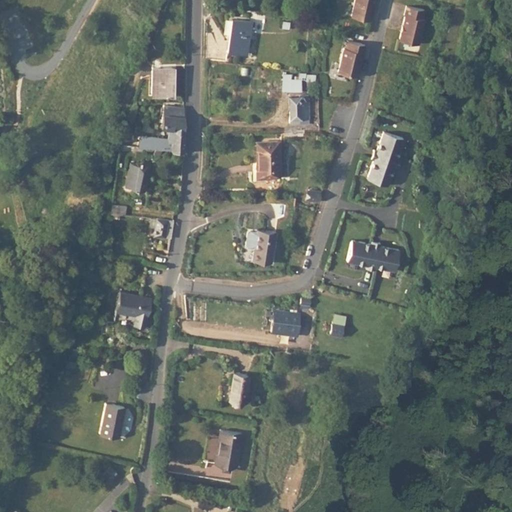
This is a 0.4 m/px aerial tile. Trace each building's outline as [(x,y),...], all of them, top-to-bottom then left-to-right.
[(354,0),(351,16),(370,21),(375,0),(354,0)] [(402,33),(400,42),(419,46),(425,21),(423,20),(425,11),(407,7),(405,17),(406,17),(403,27),(402,33)] [(227,50),(247,53),(251,21),(232,18),(227,50)] [(346,40),(338,72),(357,77),(365,45),(346,40)] [(152,96),(171,96),(170,66),(152,66),(152,96)] [(289,95),(289,114),(299,114),(299,109),(308,109),(309,95),(289,95)] [(174,150),(183,151),(182,108),(161,109),(161,133),(174,133),(174,150)] [(374,159),(367,178),(387,185),(394,166),(396,167),(400,159),(397,158),(403,139),(383,132),(377,151),(374,150),(371,158),(374,159)] [(138,139),(137,146),(153,148),(154,139),(141,138),(138,139)] [(278,139),(255,140),(257,176),(279,175),(278,139)] [(157,140),(156,148),(158,148),(163,149),(164,142),(157,140)] [(131,190),(144,192),(150,165),(138,162),(138,163),(131,161),(125,190),(131,192),(131,190)] [(308,197),(319,198),(320,189),(309,188),(308,197)] [(111,203),(110,214),(124,215),(126,205),(111,203)] [(411,205),(410,212),(423,213),(424,206),(411,205)] [(410,212),(407,241),(420,242),(423,213),(410,212)] [(172,230),(173,221),(156,219),(154,235),(171,238),(172,230)] [(253,257),(271,260),(277,229),(259,226),(253,257)] [(352,239),(347,260),(367,264),(366,267),(375,269),(375,266),(395,271),(400,250),(380,245),(381,242),(372,240),(371,243),(352,239)] [(311,296),(300,295),(299,303),(309,305),(311,296)] [(141,301),(121,296),(116,314),(136,320),(141,301)] [(134,329),(144,332),(151,304),(141,301),(136,320),(134,329)] [(298,312),(272,308),(272,309),(270,317),(268,329),(294,334),(298,312)] [(343,324),(319,318),(317,330),(340,334),(343,324)] [(362,328),(343,324),(340,334),(360,338),(362,328)] [(230,400),(247,402),(251,383),(247,382),(248,375),(235,373),(230,400)] [(97,442),(116,447),(124,417),(105,413),(97,442)] [(214,462),(235,465),(241,432),(220,429),(214,462)] [(245,484),(248,469),(233,467),(230,481),(245,484)] [(101,485),(107,492),(118,484),(111,476),(101,485)]
